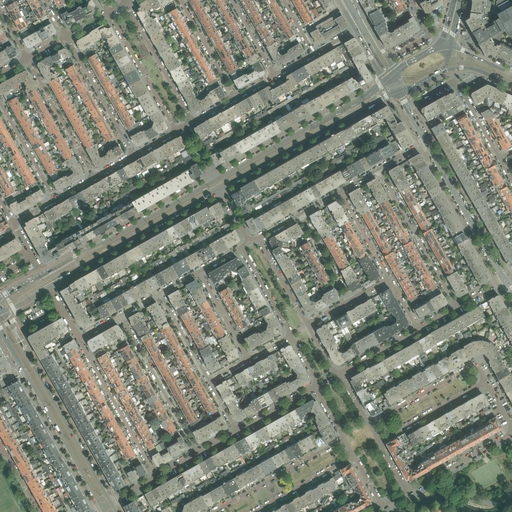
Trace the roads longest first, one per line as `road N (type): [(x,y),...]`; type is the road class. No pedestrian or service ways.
road 1 (secondary): [(110,502),(2,312)]
road 2 (tertiary): [(219,189),(398,92)]
road 3 (tertiary): [(386,81),(214,180)]
road 4 (tertiary): [(214,180),(42,275)]
road 5 (tertiary): [(50,287),(219,189)]
road 6 (secondary): [(23,369),(101,508)]
road 7 (unclassified): [(504,280),(426,142)]
road 8 (residential): [(456,307),(378,169)]
road 9 (residential): [(197,453),(120,315)]
road 10 (residential): [(78,339),(155,476)]
road 11 (residential): [(343,438),(213,511)]
road 12 (residential): [(406,106),(456,82),(499,158)]
road 13 (residential): [(485,381),(472,366),(368,424)]
road 14 (residential): [(108,12),(176,131)]
road 15 (residential): [(133,155),(66,36)]
road 16 (residential): [(93,177),(26,58)]
road 17 (residential): [(192,122),(125,3)]
road 18 (residential): [(378,441),(485,381)]
road 19 (residential): [(407,493),(511,434)]
